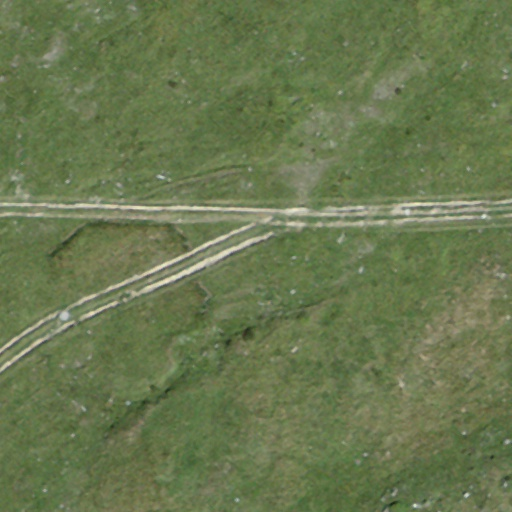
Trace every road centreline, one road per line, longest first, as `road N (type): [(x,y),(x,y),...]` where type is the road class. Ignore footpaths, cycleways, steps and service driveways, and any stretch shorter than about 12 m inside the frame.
road 1 (track): [(0,358),(75,305),(289,215)]
road 2 (track): [(289,215),(511,206)]
